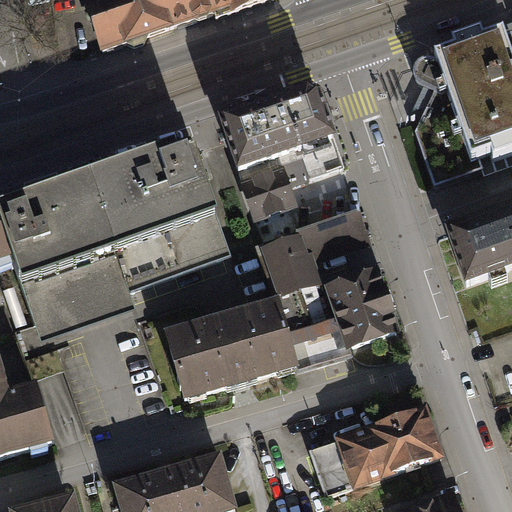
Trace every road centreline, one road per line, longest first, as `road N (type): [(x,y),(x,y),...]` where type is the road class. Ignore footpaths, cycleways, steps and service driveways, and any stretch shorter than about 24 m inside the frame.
road 1 (residential): [(0,498),(443,364)]
road 2 (secondary): [(0,180),(345,61)]
road 3 (secondary): [(329,4),(0,116)]
road 4 (residential): [(345,61),(403,242)]
road 5 (secondary): [(345,61),(511,2)]
road 6 (residential): [(443,364),(494,511)]
road 7 (residential): [(403,242),(443,364)]
